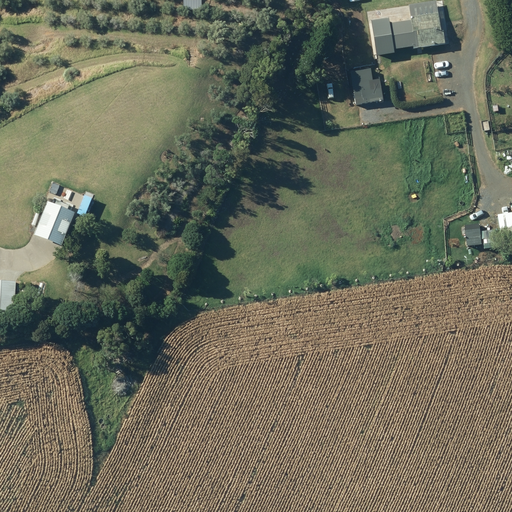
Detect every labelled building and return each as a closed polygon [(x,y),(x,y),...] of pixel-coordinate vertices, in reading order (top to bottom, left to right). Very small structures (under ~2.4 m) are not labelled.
[(390,16),(370,18),(376,55),(393,52),(393,48),(413,45),(413,48),(444,43),(438,1),(409,5),(411,18),(391,21),(390,16)] [(372,69),(350,72),(356,105),(383,100),(381,86),(375,87),(372,69)] [(346,103),(337,104),(340,118),(349,116),(346,103)] [(70,201),(58,197),(56,201),(47,198),(35,232),(63,242),(76,208),(69,205),(70,201)] [(511,210),(497,212),(502,243),(511,241),(511,210)] [(492,223),(481,225),(484,248),(496,246),(492,223)]
